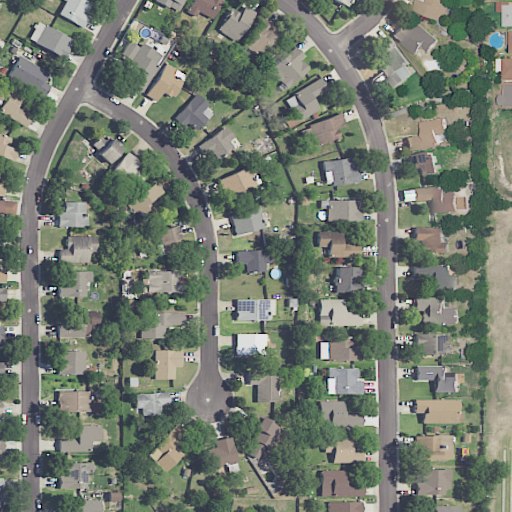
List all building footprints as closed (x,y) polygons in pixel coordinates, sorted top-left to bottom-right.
[(91,1),(87,0),(61,0),(64,1),(58,17),(84,27),(88,16),(86,15),(91,1)] [(156,0),(156,2),(180,13),(185,0),(156,0)] [(212,20),(222,0),(193,0),(186,13),(196,18),(198,13),(212,20)] [(443,22),(452,2),(447,0),(426,0),(426,1),(422,0),(416,0),(412,9),(443,22)] [(511,4),(502,5),(502,26),(511,25),(511,4)] [(217,31),(237,43),(255,13),(244,6),(240,14),(231,9),(217,31)] [(243,46),(261,57),(279,30),(261,19),(243,46)] [(421,47),(429,52),(438,38),(411,20),(405,29),(400,26),(392,37),(416,54),(421,47)] [(73,42),(38,22),(27,40),(63,60),(73,42)] [(408,64),(390,38),(377,46),(389,62),(379,68),(393,88),(413,75),(406,65),(408,64)] [(141,93),(163,57),(142,43),(138,48),(129,42),(119,57),(130,63),(125,71),(136,77),(130,86),(141,93)] [(308,69),(300,60),(304,56),(295,47),(269,71),(286,90),(308,69)] [(43,82),(48,72),(18,57),(7,78),(44,97),(50,86),(43,82)] [(503,59),(511,58),(511,79),(503,80),(503,59)] [(172,76),(176,69),(163,63),(146,97),(156,102),(161,93),(173,99),(182,81),(172,76)] [(312,98),(327,91),(323,80),(285,97),(296,121),(318,111),(312,98)] [(0,102),(2,103),(0,108),(0,113),(26,127),(32,116),(17,108),(23,95),(2,84),(0,87),(0,102)] [(499,96),(505,96),(505,85),(511,84),(511,106),(504,107),(504,104),(500,105),(499,96)] [(213,114),(196,95),(173,117),(183,128),(188,123),(195,131),(213,114)] [(300,127),(306,147),(339,138),(336,128),(345,125),(342,116),(300,127)] [(421,122),(423,135),(406,138),(408,151),(438,146),(436,135),(447,133),(445,118),(421,122)] [(217,159),(233,148),(228,141),(232,138),(225,127),(197,146),(205,156),(212,152),(217,159)] [(109,163),(121,149),(102,133),(90,147),(109,163)] [(10,138),(0,135),(0,158),(11,161),(14,149),(8,147),(10,138)] [(410,169),(418,168),(419,176),(438,173),(434,152),(408,156),(410,169)] [(136,169),(140,164),(128,153),(110,173),(131,192),(145,177),(136,169)] [(359,183),(358,170),(352,171),(350,159),(322,162),(323,173),(330,172),(331,186),(359,183)] [(224,200),(255,189),(248,168),(217,179),(224,200)] [(133,214),(141,209),(147,218),(154,213),(149,205),(165,196),(157,183),(125,202),(133,214)] [(432,212),(466,211),(465,197),(456,197),(455,190),(443,190),(442,187),(412,188),(413,202),(432,201),(432,212)] [(15,202),(0,200),(0,216),(14,218),(15,202)] [(327,222),(360,221),(359,200),(320,201),(320,209),(327,209),(327,222)] [(82,203),(56,202),(56,227),(87,227),(88,217),(82,217),(82,203)] [(233,234),(263,231),(260,210),(231,213),(233,234)] [(160,253),(182,248),(176,226),(154,231),(160,253)] [(442,243),(442,227),(414,228),(414,241),(419,241),(419,254),(448,253),(448,243),(442,243)] [(317,232),(318,248),(329,248),(329,257),(360,257),(360,244),(342,245),(341,232),(317,232)] [(88,263),(88,252),(97,252),(96,236),(65,237),(66,250),(58,250),(58,263),(88,263)] [(270,264),(270,250),(235,251),(236,265),(245,264),(245,273),(265,272),(265,264),(270,264)] [(444,265),(422,265),(422,279),(431,279),(431,291),(455,291),(455,275),(444,276),(444,265)] [(335,268),(336,293),(360,292),(360,267),(335,268)] [(92,282),(91,271),(65,272),(66,290),(65,290),(65,297),(86,297),(85,282),(92,282)] [(182,271),(146,272),(147,279),(141,279),(141,293),(182,292),(182,271)] [(457,309),(444,308),(444,298),(414,298),(414,311),(421,311),(421,324),(457,324),(457,309)] [(274,300),(235,300),(235,320),(274,320),(274,300)] [(320,326),(359,326),(359,313),(344,313),(344,300),(319,300),(320,326)] [(89,338),(89,327),(100,327),(100,312),(76,311),(76,324),(57,324),(57,337),(89,338)] [(165,339),(164,326),(183,325),(183,312),(151,314),(151,324),(139,324),(140,340),(165,339)] [(234,356),(264,357),(265,335),(235,334),(234,356)] [(446,355),(447,335),(415,334),(414,354),(446,355)] [(320,340),(320,361),(360,360),(359,349),(352,349),(352,340),(320,340)] [(181,350),(154,351),(154,380),(174,379),(174,368),(181,367),(181,350)] [(85,352),(58,351),(58,374),(85,375),(85,352)] [(447,366),(415,367),(416,381),(434,380),(434,393),(458,393),(458,372),(447,373),(447,366)] [(361,382),(357,382),(357,368),(327,369),(327,394),(362,394),(361,382)] [(256,386),(255,402),(275,403),(276,372),(248,371),(247,385),(256,386)] [(90,391),(58,392),(59,413),(90,412),(90,391)] [(141,416),(161,415),(161,406),(169,405),(168,392),(134,394),(135,409),(141,409),(141,416)] [(421,424),(463,423),(463,412),(458,412),(458,400),(413,401),(413,414),(421,414),(421,424)] [(344,401),(319,402),(319,428),(361,427),(361,414),(344,415),(344,401)] [(100,426),(77,426),(77,438),(59,438),(59,452),(90,452),(90,441),(101,441),(100,426)] [(147,454),(164,473),(182,456),(173,446),(185,435),(177,426),(147,454)] [(450,436),(415,436),(416,461),(451,460),(450,436)] [(204,450),(207,470),(236,465),(231,437),(214,440),(215,448),(204,450)] [(332,463),(356,463),(356,437),(323,437),(324,453),(332,452),(332,463)] [(64,463),(63,476),(58,476),(58,488),(86,488),(87,473),(92,473),(93,464),(64,463)] [(448,469),(421,470),(421,483),(415,483),(416,496),(449,495),(448,469)] [(320,471),(321,497),(363,497),(362,484),(345,484),(345,471),(320,471)] [(100,511),(100,501),(75,501),(74,511),(100,511)] [(328,503),(328,511),(361,511),(361,502),(328,503)]
